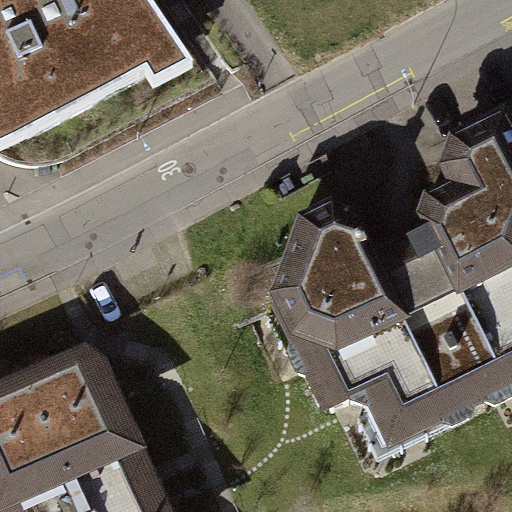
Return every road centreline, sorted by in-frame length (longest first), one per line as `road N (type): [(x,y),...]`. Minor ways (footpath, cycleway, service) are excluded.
road 1 (residential): [(297,119),(0,263)]
road 2 (residential): [(506,0),(297,119)]
road 3 (residential): [(297,119),(216,0)]
